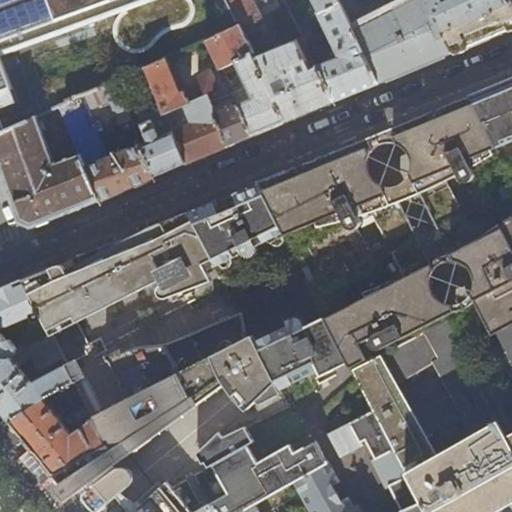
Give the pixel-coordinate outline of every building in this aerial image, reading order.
[(0,0),(0,132),(0,130),(0,108),(17,102),(0,55),(128,9),(128,11),(124,13),(121,16),(117,24),(116,31),(117,39),(122,45),(128,49),(135,51),(141,51),(144,50),(150,46),(156,39),(163,34),(172,30),(184,29),(188,25),(191,21),(193,15),(192,11),(191,7),(189,2),(186,0),(0,0)] [(226,0),(239,25),(242,33),(263,23),(261,16),(271,11),(284,36),(299,28),(284,0),(226,0)] [(284,0),(299,28),(303,36),(335,101),(349,95),(380,82),(340,0),(284,0)] [(340,0),(380,82),(423,64),(453,52),(425,0),(340,0)] [(511,0),(425,0),(453,52),(511,27),(511,0)] [(252,53),(242,33),(239,25),(180,52),(183,58),(207,48),(210,45),(219,64),(198,77),(205,94),(209,103),(210,102),(234,92),(225,73),(222,67),(252,53)] [(253,52),(252,53),(222,67),(225,73),(239,66),(248,86),(234,92),(253,135),(299,115),(335,101),(303,36),(255,56),(253,52)] [(166,58),(145,67),(164,112),(189,101),(184,90),(180,92),(166,58)] [(164,112),(145,67),(114,81),(123,101),(145,91),(151,106),(139,111),(144,123),(141,124),(148,141),(140,144),(154,176),(159,174),(185,163),(164,112)] [(511,77),(468,96),(495,148),(511,141),(511,77)] [(140,144),(123,101),(114,81),(60,105),(74,139),(77,145),(99,199),(127,187),(154,176),(140,144)] [(253,135),(234,92),(210,102),(228,145),(249,136),(253,135)] [(205,94),(189,101),(164,112),(185,163),(208,153),(224,147),(228,145),(210,102),(209,103),(205,94)] [(415,118),(415,119),(404,125),(390,133),(393,139),(397,140),(401,141),(405,144),(408,147),(410,151),(411,155),(411,162),(410,167),(407,171),(419,193),(447,180),(457,175),(459,179),(460,180),(462,181),(467,182),(469,181),(472,178),(473,175),(473,171),(470,168),(497,152),(495,148),(468,96),(415,118)] [(0,132),(0,166),(1,170),(20,221),(32,226),(63,214),(99,199),(77,145),(72,147),(75,155),(53,163),(45,143),(58,145),(74,139),(60,105),(0,132)] [(370,142),(338,149),(275,175),(259,182),(285,235),(315,222),(317,228),(343,222),(347,228),(350,230),(353,230),(356,229),(359,226),(360,221),(358,217),(370,213),(399,203),(388,179),(386,179),(381,178),(377,176),(373,172),(370,167),(368,162),(368,158),(370,152),(373,147),(370,142)] [(511,181),(511,179),(495,186),(502,200),(511,195),(511,181)] [(459,205),(447,180),(419,193),(432,218),(459,205)] [(285,235),(259,182),(224,196),(187,212),(215,266),(285,235)] [(385,241),(412,228),(399,203),(370,213),(385,241)] [(52,336),(156,281),(159,286),(157,287),(156,291),(156,294),(159,297),(160,298),(164,299),(171,297),(213,282),(208,269),(215,266),(187,212),(176,216),(162,222),(72,259),(23,279),(41,314),(52,336)] [(477,240),(463,213),(436,227),(449,254),(477,240)] [(490,335),(495,333),(511,323),(511,311),(511,221),(477,240),(449,254),(452,260),(460,261),(463,263),(467,264),(470,268),(473,272),(474,276),(474,280),(475,284),(472,292),(471,293),(474,302),(490,335)] [(404,278),(430,265),(416,237),(389,251),(404,278)] [(430,265),(404,278),(342,310),(325,318),(347,360),(346,361),(347,364),(350,369),(366,360),(358,344),(369,340),(369,343),(371,347),(374,349),(379,349),(454,311),(451,303),(448,303),(441,301),(436,296),(433,292),(431,289),(431,284),(431,277),(434,271),(430,265)] [(15,349),(0,331),(0,330),(41,314),(23,279),(0,288),(0,360),(1,359),(4,363),(10,358),(14,354),(15,349)] [(131,396),(253,339),(240,313),(165,344),(149,346),(137,347),(124,351),(111,357),(131,396)] [(325,318),(303,328),(296,331),(299,327),(300,322),(298,317),(294,316),(292,317),(287,320),(286,322),(287,324),(253,339),(281,393),(318,374),(320,377),(327,374),(347,364),(346,361),(347,360),(325,318)] [(366,360),(350,369),(372,411),(420,504),(425,511),(426,511),(511,511),(511,441),(508,434),(447,318),(424,331),(423,330),(366,360)] [(511,323),(495,333),(505,351),(501,353),(501,356),(501,360),(503,365),(506,372),(511,381),(511,323)] [(182,415),(224,387),(236,403),(246,411),(257,401),(260,405),(281,393),(253,339),(131,396),(93,417),(107,445),(55,475),(73,496),(80,491),(182,415)] [(76,383),(67,365),(36,381),(29,380),(10,358),(4,363),(1,359),(0,360),(0,408),(11,422),(43,399),(46,397),(76,383)] [(87,377),(78,359),(67,365),(76,383),(87,377)] [(55,475),(107,445),(93,417),(83,427),(76,433),(68,432),(43,399),(11,422),(28,442),(55,475)] [(401,511),(402,511),(420,504),(372,411),(351,421),(328,433),(326,435),(340,460),(342,459),(363,451),(360,446),(363,444),(365,443),(373,459),(372,460),(386,488),(388,487),(401,511)] [(293,483),(327,463),(314,441),(307,444),(293,452),(288,443),(257,462),(248,444),(253,442),(244,426),(240,429),(223,436),(217,430),(204,445),(198,451),(195,454),(201,465),(204,463),(205,466),(207,468),(212,466),(227,493),(191,511),(169,485),(168,485),(167,483),(132,511),(240,511),(256,504),(293,483)] [(309,511),(354,511),(346,497),(340,501),(331,486),(338,482),(327,463),(293,483),(309,511)] [(118,496),(131,486),(132,484),(133,477),(131,472),(127,468),(124,467),(118,467),(82,494),(82,498),(88,506),(93,511),(98,511),(118,496)]
